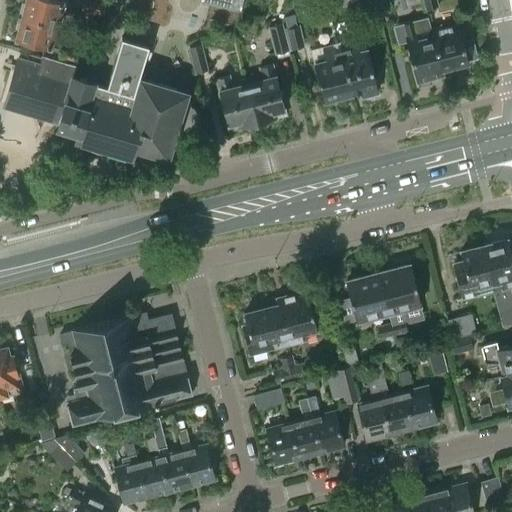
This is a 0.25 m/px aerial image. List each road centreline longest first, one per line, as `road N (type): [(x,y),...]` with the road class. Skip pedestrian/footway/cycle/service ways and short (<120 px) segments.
road 1 (residential): [(397,175),(357,144),(0,229)]
road 2 (primary): [(0,272),(397,175)]
road 3 (residential): [(250,506),(511,437)]
road 4 (residential): [(250,506),(189,261)]
road 5 (residential): [(189,261),(364,226),(397,175)]
road 6 (residential): [(0,306),(189,261)]
